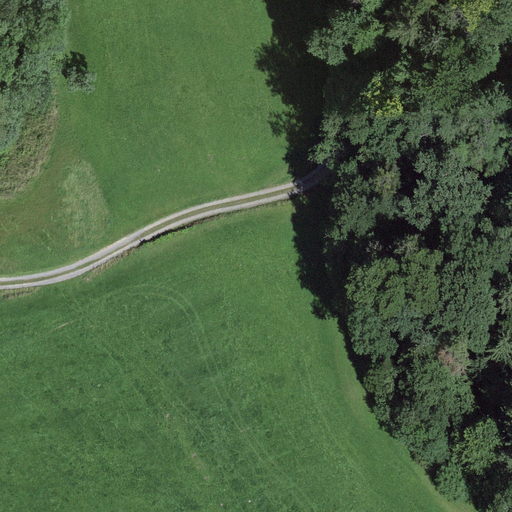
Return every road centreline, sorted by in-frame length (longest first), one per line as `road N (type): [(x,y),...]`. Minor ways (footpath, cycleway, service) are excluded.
road 1 (track): [(0,299),(92,277),(156,243),(299,198),(331,177)]
road 2 (track): [(365,0),(367,36),(331,177)]
